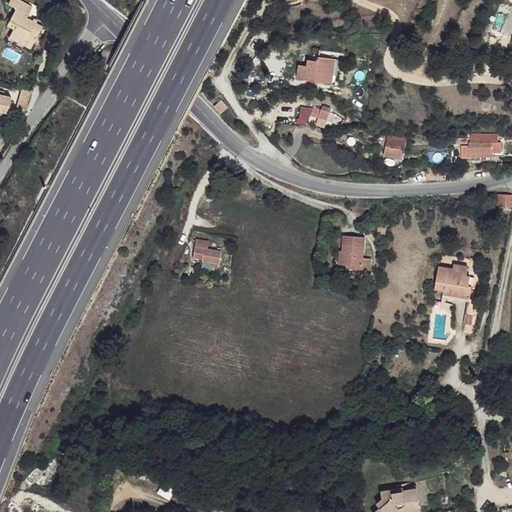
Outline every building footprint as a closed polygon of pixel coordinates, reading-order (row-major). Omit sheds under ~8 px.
[(21,9),(18,21),(44,29),(45,25),(30,21),(35,3),(26,0),(20,0),(19,8),(21,9)] [(23,29),(20,39),(32,42),(33,39),(41,41),(44,29),(18,21),(16,27),(23,29)] [(20,39),(19,44),(31,48),(32,42),(20,39)] [(316,69),(308,67),(304,81),(338,91),(341,80),(337,79),(340,66),(329,62),(327,66),(318,64),(316,69)] [(22,89),(14,106),(22,109),(30,91),(22,89)] [(309,114),(328,121),(332,110),(313,103),(309,114)] [(14,106),(10,113),(17,117),(22,109),(14,106)] [(406,141),(388,136),(386,146),(404,150),(406,141)] [(500,141),(468,144),(468,149),(461,149),(462,160),(480,159),(479,153),(492,151),(501,151),(500,141)] [(404,150),(386,146),(384,157),(403,160),(404,150)] [(403,160),(384,157),(383,165),(401,168),(403,160)] [(446,170),(428,171),(429,181),(446,180),(446,170)] [(511,197),(498,196),(497,206),(511,207),(511,197)] [(355,267),(354,270),(370,272),(370,260),(363,259),(364,246),(343,245),(342,266),(355,267)] [(195,247),(194,258),(202,259),(202,257),(209,257),(209,249),(195,247)] [(202,259),(202,261),(221,262),(222,250),(209,248),(209,249),(209,257),(202,257),(202,259)] [(454,276),(439,273),(433,295),(441,296),(440,301),(467,307),(470,293),(466,292),(468,284),(466,283),(468,273),(454,271),(454,276)] [(383,487),(366,489),(368,498),(362,503),(367,507),(361,511),(380,511),(387,507),(386,511),(399,511),(405,511),(401,487),(388,489),(387,485),(383,487)]
